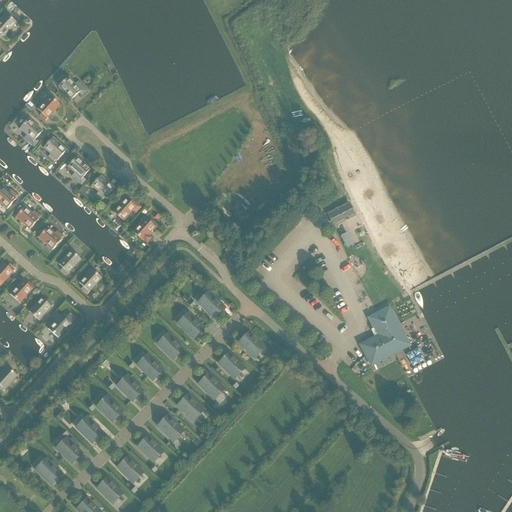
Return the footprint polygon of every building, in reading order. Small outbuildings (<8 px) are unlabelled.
[(0,33),(0,34),(4,37),(17,24),(7,14),(0,21),(0,33)] [(78,82),(75,85),(69,78),(59,87),(71,101),(81,92),(80,91),(83,88),(78,82)] [(50,96),(38,110),(42,114),(40,116),(46,121),(48,119),(60,105),(50,96)] [(29,119),(20,130),(27,136),(24,139),(33,148),(38,143),(35,140),(43,132),(29,119)] [(53,138),(44,149),(51,155),(48,157),(54,163),(57,160),(57,161),(67,151),(53,138)] [(77,157),(68,167),(75,174),(72,177),(81,186),(86,181),(83,178),(91,170),(77,157)] [(101,176),(92,187),(99,193),(96,195),(102,201),(105,198),(105,199),(115,189),(101,176)] [(0,203),(7,210),(16,199),(15,199),(18,196),(12,191),(9,193),(3,187),(0,189),(0,203)] [(132,200),(130,203),(126,199),(113,212),(124,222),(133,212),(135,213),(141,207),(138,206),(132,200)] [(349,204),(346,206),(328,215),(334,226),(345,220),(355,215),(349,204)] [(30,230),(39,220),(38,219),(40,217),(34,211),(32,214),(25,207),(16,218),(30,230)] [(149,236),(156,228),(158,225),(152,220),(150,222),(146,219),(133,232),(143,242),(144,241),(147,244),(152,239),(149,236)] [(52,251),(62,240),(61,240),(63,237),(57,232),(55,234),(48,228),(39,238),(52,251)] [(347,234),(342,236),(348,247),(352,245),(347,234)] [(69,274),(80,262),(81,260),(71,251),(59,265),(63,269),(61,271),(67,276),(69,274)] [(3,263),(0,267),(0,285),(1,287),(14,273),(13,273),(16,270),(10,264),(7,267),(3,263)] [(92,270),(79,283),(84,287),(81,290),(87,295),(89,293),(102,279),(92,270)] [(29,282),(27,285),(22,281),(10,295),(20,304),(33,290),(35,288),(29,282)] [(196,304),(214,320),(226,308),(208,291),(196,304)] [(169,299),(173,303),(178,297),(174,294),(169,299)] [(48,300),(46,302),(42,298),(29,312),(39,321),(52,308),(54,305),(48,300)] [(186,303),(192,309),(196,305),(190,299),(186,303)] [(380,337),(362,346),(372,364),(395,352),(408,345),(389,310),(371,319),(380,337)] [(176,325),(193,341),(205,328),(188,312),(176,325)] [(61,316),(48,330),(59,339),(76,320),(70,314),(65,320),(61,316)] [(237,343),(254,360),(266,347),(249,331),(237,343)] [(155,345),(172,362),(185,349),(167,333),(155,345)] [(217,364),(234,381),(246,369),(229,352),(217,364)] [(135,367),(152,383),(164,370),(147,354),(135,367)] [(125,365),(131,370),(134,366),(129,361),(125,365)] [(7,367),(0,375),(0,390),(3,393),(5,390),(18,377),(7,367)] [(196,385),(214,402),(226,389),(208,373),(196,385)] [(278,381),(291,392),(297,385),(285,374),(278,381)] [(115,387),(132,404),(144,391),(127,375),(115,387)] [(230,384),(235,390),(238,386),(233,381),(230,384)] [(105,386),(111,391),(114,387),(109,382),(105,386)] [(176,406),(193,423),(205,410),(188,394),(176,406)] [(95,408),(112,424),(124,412),(107,395),(95,408)] [(209,405),(215,410),(218,407),(213,402),(209,405)] [(86,407),(91,412),(95,408),(89,403),(86,407)] [(55,418),(58,422),(64,417),(60,413),(55,418)] [(156,427),(173,444),(185,431),(168,415),(156,427)] [(74,429),(92,445),(104,433),(86,416),(74,429)] [(239,439),(246,432),(237,424),(230,431),(239,439)] [(59,433),(64,438),(68,435),(63,430),(59,433)] [(197,437),(201,441),(206,435),(203,432),(197,437)] [(136,448),(153,464),(165,452),(148,435),(136,448)] [(301,435),(293,441),(296,446),(305,440),(301,435)] [(275,447),(281,439),(277,436),(271,444),(275,447)] [(54,449),(71,466),(83,454),(66,437),(54,449)] [(285,447),(277,456),(282,461),(291,452),(285,447)] [(180,457),(184,460),(189,455),(185,451),(180,457)] [(115,468),(133,485),(144,473),(127,456),(115,468)] [(33,471),(51,487),(63,474),(46,458),(33,471)] [(196,469),(205,474),(210,463),(200,459),(196,469)] [(272,461),(263,468),(268,474),(277,466),(272,461)] [(148,468),(154,473),(157,470),(152,465),(148,468)] [(191,488),(197,482),(188,475),(183,480),(191,488)] [(95,489),(112,506),(124,494),(107,477),(95,489)] [(128,489),(134,494),(137,490),(132,485),(128,489)] [(249,486),(240,494),(245,499),(254,491),(249,486)] [(292,497),(300,503),(307,491),(300,486),(292,497)] [(226,501),(232,495),(228,490),(221,496),(226,501)] [(75,510),(76,511),(101,511),(87,498),(75,510)] [(285,511),(286,511),(291,511),(296,504),(291,501),(285,511)]
